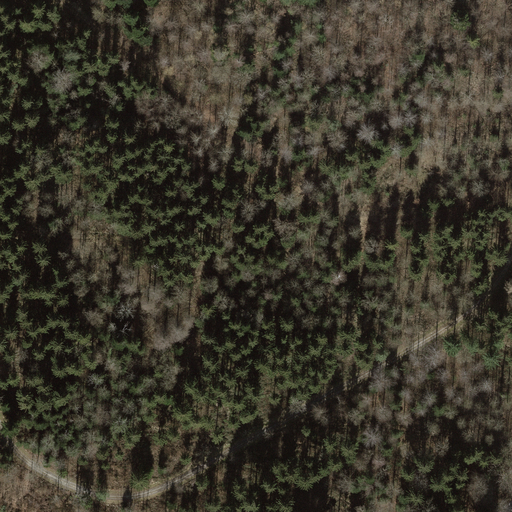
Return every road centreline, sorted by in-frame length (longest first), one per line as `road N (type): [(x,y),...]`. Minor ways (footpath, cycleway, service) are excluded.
road 1 (track): [(511,254),(489,291),(457,319),(158,488),(127,496),(78,488),(28,459),(0,425)]
road 2 (track): [(511,179),(424,217),(352,218),(59,0)]
